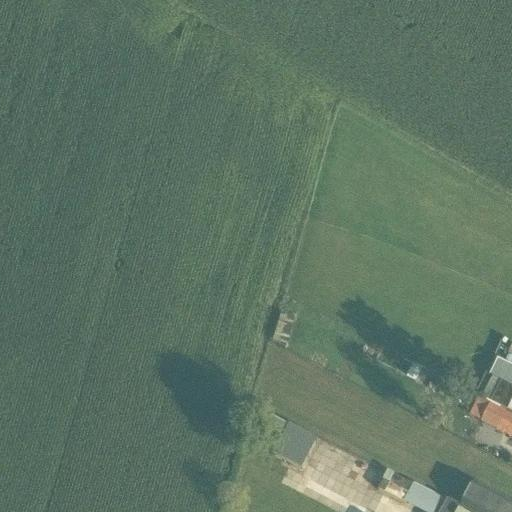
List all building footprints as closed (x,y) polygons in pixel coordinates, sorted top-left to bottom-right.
[(277,341),(292,344),(297,318),(282,315),(277,341)] [(490,403),(508,413),(511,404),(511,387),(501,382),(490,403)] [(480,422),(511,437),(511,416),(489,405),(480,422)] [(270,420),(256,448),(275,458),(290,430),(288,429),(270,420)] [(387,473),(378,491),(404,505),(414,486),(387,473)] [(416,484),(407,504),(425,511),(439,511),(446,497),(416,484)] [(511,511),(511,504),(477,484),(462,510),(461,511),(511,511)]
